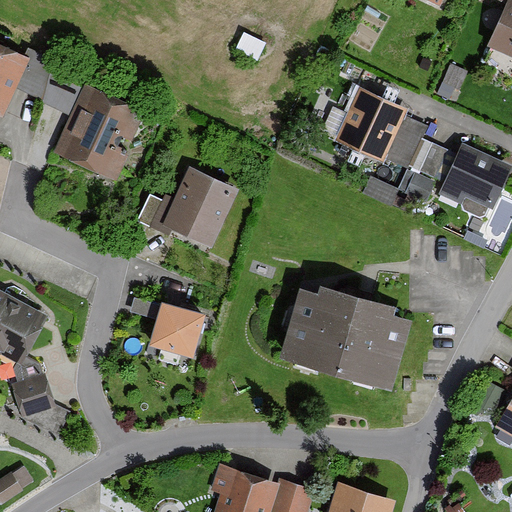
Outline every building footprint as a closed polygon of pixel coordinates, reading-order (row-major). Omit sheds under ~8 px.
[(511,0),(494,0),(507,5),(489,49),(511,58),(511,0)] [(19,91),(40,104),(48,75),(51,65),(29,54),(27,59),(0,45),(0,119),(4,121),(19,91)] [(466,75),(451,68),(437,96),(452,103),(466,75)] [(48,75),(40,104),(71,117),(83,90),(48,75)] [(146,111),(85,85),(83,90),(71,117),(55,155),(117,181),(146,111)] [(410,170),(427,128),(407,120),(411,110),(361,90),(351,115),(334,108),(324,133),(340,139),(338,145),(386,165),(387,161),(410,170)] [(493,209),(511,169),(511,166),(465,144),(440,196),(462,207),(468,197),(493,209)] [(240,189),(191,168),(164,227),(213,249),(240,189)] [(392,209),(400,192),(370,179),(362,197),(392,209)] [(166,201),(151,194),(137,223),(153,230),(166,201)] [(395,388),(415,319),(399,314),(402,303),(325,281),(322,291),(303,286),(283,356),(395,388)] [(48,318),(0,291),(0,351),(22,364),(48,318)] [(202,305),(158,291),(144,336),(187,350),(202,305)] [(511,374),(511,376),(511,398),(495,427),(511,436),(511,374)] [(56,409),(45,377),(11,388),(22,421),(56,409)] [(307,511),(315,492),(280,480),(279,485),(222,464),(211,493),(222,497),(216,511),(307,511)] [(34,484),(23,468),(0,483),(0,503),(1,506),(34,484)] [(394,511),(398,500),(341,483),(332,511),(394,511)]
